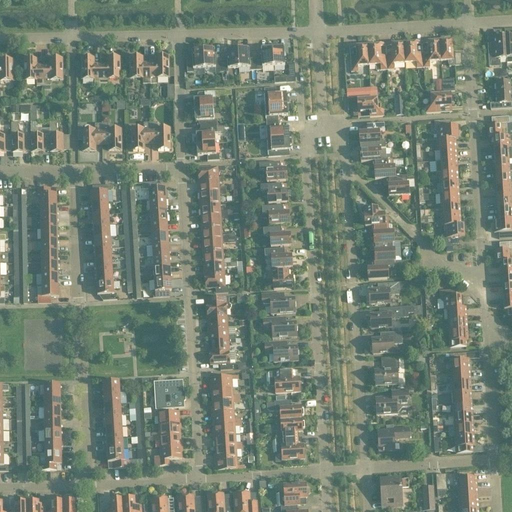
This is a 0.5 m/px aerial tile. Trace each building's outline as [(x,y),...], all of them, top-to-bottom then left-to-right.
[(506,59),(505,37),(493,38),(494,53),(488,53),(489,68),(500,67),(500,59),(506,59)] [(455,67),(455,61),(453,61),(452,41),(447,42),(447,39),(441,40),(441,42),(439,42),(441,62),(447,62),(449,67),(455,67)] [(441,62),(439,42),(438,42),(438,40),(432,40),(432,42),(428,43),(428,54),(422,55),(423,69),(430,69),(429,63),(441,62)] [(405,64),(403,44),(402,44),(402,42),(396,42),(396,45),(392,45),(392,56),(386,57),(387,71),(394,71),(394,65),(405,64)] [(423,69),(422,55),(416,55),(416,43),(411,44),(411,42),(405,42),(405,44),(403,44),(405,64),(416,63),(417,70),(423,69)] [(369,66),(368,46),(366,46),(366,44),(360,45),(360,47),(356,47),(356,59),(350,59),(351,74),(358,73),(358,67),(369,66)] [(387,71),(386,57),(380,57),(380,46),(375,46),(375,44),(369,44),(369,46),(368,46),(369,66),(375,66),(376,71),(377,72),(381,72),(387,71)] [(273,67),(272,46),(266,47),(266,49),(261,49),(262,59),(256,59),(256,71),(263,71),(263,68),(273,67)] [(278,46),(272,46),(273,67),(285,66),(284,58),(286,57),(285,54),(284,54),(284,47),(278,48),(278,46)] [(222,74),(221,62),(215,62),(214,50),(209,50),(209,48),(203,49),(204,70),(215,69),(215,74),(222,74)] [(227,61),(221,62),(222,74),(228,73),(228,70),(239,69),(237,48),(232,49),(232,51),(226,51),(227,61)] [(244,48),(237,48),(239,69),(250,69),(250,72),(256,71),(256,59),(250,60),(249,50),(244,50),(244,48)] [(204,70),(203,49),(197,49),(197,51),(192,51),(192,61),(186,62),(187,74),(194,73),(194,70),(204,70)] [(156,70),(149,70),(150,85),(157,85),(157,79),(174,78),(174,70),(169,70),(169,57),(156,58),(156,70)] [(101,86),(108,86),(108,80),(120,79),(120,58),(107,59),(107,71),(101,71),(101,86)] [(150,85),(149,70),(143,70),(143,58),(130,58),(130,79),(143,79),(143,85),(150,85)] [(101,86),(101,71),(94,71),(94,59),(81,59),(81,80),(94,80),(94,86),(96,86),(96,89),(101,91),(101,86)] [(0,87),(0,88),(0,82),(13,82),(12,61),(0,60),(0,87)] [(43,87),(43,72),(37,72),(37,60),(23,60),(24,81),(36,81),(36,87),(43,87)] [(49,72),(43,72),(43,87),(44,87),(44,94),(47,93),(47,87),(50,87),(50,81),(63,81),(62,60),(49,60),(49,72)] [(497,104),(490,104),(491,111),(511,110),(510,83),(496,83),(497,104)] [(265,106),(289,105),(289,99),(287,99),(287,94),(277,94),(276,88),(264,89),(265,106)] [(346,91),(347,99),(359,98),(358,90),(346,91)] [(194,105),(192,105),(192,111),(213,110),(213,106),(216,106),(215,92),(198,93),(199,99),(194,100),(194,105)] [(431,108),(425,108),(426,115),(440,114),(440,108),(451,107),(451,103),(453,103),(453,96),(451,96),(451,95),(431,96),(431,108)] [(357,102),(355,102),(355,109),(357,109),(358,113),(369,112),(370,118),(384,117),(384,110),(378,111),(377,99),(357,101),(357,102)] [(289,105),(265,106),(266,124),(278,123),(278,117),(288,116),(288,111),(290,111),(289,105)] [(405,115),(404,106),(396,107),(397,116),(405,115)] [(192,111),(193,117),(195,117),(195,122),(200,122),(201,128),(203,128),(205,128),(217,127),(217,120),(214,121),(213,110),(192,111)] [(493,137),(511,136),(511,123),(509,124),(509,118),(492,119),(492,125),(488,125),(488,138),(493,138),(493,137)] [(456,140),(458,140),(458,127),(452,128),(451,121),(434,122),(435,131),(439,135),(439,141),(456,140)] [(31,137),(30,137),(24,137),(24,136),(19,137),(18,123),(11,123),(11,137),(12,137),(12,152),(12,154),(25,153),(25,152),(31,152),(31,137)] [(50,137),(50,130),(38,131),(38,123),(30,123),(30,137),(31,137),(31,152),(31,153),(44,153),(44,152),(50,152),(50,137)] [(50,152),(50,153),(63,153),(63,151),(70,151),(69,136),(63,136),(57,136),(57,123),(49,123),(50,130),(50,137),(50,152)] [(278,123),(266,124),(267,141),(291,139),(291,134),(289,134),(289,128),(279,129),(278,123)] [(151,139),(150,124),(144,124),(144,130),(131,130),(131,151),(145,151),(144,139),(151,139)] [(150,124),(151,139),(157,139),(157,151),(170,150),(170,129),(157,130),(157,124),(150,124)] [(102,140),(102,125),(95,125),(95,131),(82,131),(82,141),(83,152),(96,152),(96,140),(102,140)] [(109,125),(102,125),(102,140),(108,140),(109,152),(122,151),(121,130),(109,131),(109,125)] [(380,144),(380,143),(379,132),(385,132),(384,125),(361,127),(362,133),(359,133),(360,145),(363,145),(380,144)] [(196,135),(192,136),(192,144),(194,144),(194,146),(215,144),(215,134),(218,134),(217,127),(205,128),(203,128),(201,128),(201,134),(196,134),(196,135)] [(12,137),(11,137),(5,137),(0,136),(0,153),(6,154),(5,152),(12,152),(12,137)] [(511,136),(493,137),(493,138),(494,149),(511,148),(511,136)] [(291,139),(267,141),(269,158),(281,158),(280,152),(290,151),(290,146),(292,145),(291,139)] [(439,141),(437,141),(437,152),(440,152),(456,151),(456,140),(439,141)] [(363,145),(363,151),(360,151),(361,163),(370,163),(370,162),(386,161),(392,161),(392,156),(386,156),(385,143),(380,143),(380,144),(363,145)] [(215,144),(194,146),(195,152),(197,151),(197,157),(207,156),(207,162),(219,161),(219,155),(216,155),(215,144)] [(511,148),(494,149),(495,161),(511,160),(511,148)] [(456,151),(440,152),(441,162),(457,161),(456,151)] [(511,172),(511,160),(495,161),(496,173),(511,172)] [(393,161),(392,161),(386,161),(370,162),(370,163),(370,169),(374,169),(375,181),(384,180),(383,180),(395,179),(395,178),(394,167),(393,167),(393,161)] [(441,162),(434,163),(435,174),(441,173),(458,172),(457,161),(441,162)] [(285,164),(259,166),(259,172),(266,172),(267,183),(287,182),(286,170),(285,170),(285,164)] [(199,182),(218,180),(218,173),(225,172),(225,168),(198,169),(199,182)] [(458,172),(441,173),(442,184),(458,183),(458,172)] [(511,172),(496,173),(497,185),(511,184),(511,172)] [(406,178),(395,178),(395,179),(383,180),(384,180),(384,186),(388,186),(389,198),(409,196),(408,184),(407,184),(406,178)] [(218,180),(199,182),(199,194),(226,192),(226,188),(219,188),(218,180)] [(149,201),(166,200),(165,189),(159,189),(159,183),(142,184),(142,190),(149,190),(149,201)] [(458,183),(442,184),(443,195),(459,194),(458,183)] [(511,184),(497,185),(497,197),(511,196),(511,197),(511,196),(511,184)] [(92,205),(108,204),(107,192),(111,192),(110,186),(96,187),(97,193),(91,193),(92,205)] [(286,186),(260,187),(261,194),(267,193),(268,205),(288,204),(288,198),(291,197),(290,192),(287,192),(287,191),(286,191),(286,186)] [(40,207),(57,207),(56,195),(51,195),(51,189),(37,189),(37,196),(40,195),(40,207)] [(226,192),(199,194),(200,206),(220,204),(220,197),(226,196),(226,192)] [(443,195),(440,195),(441,206),(460,205),(459,194),(443,195)] [(511,196),(497,197),(498,209),(511,208),(511,203),(511,197),(511,196)] [(166,212),(166,200),(149,201),(150,213),(166,212)] [(108,204),(92,205),(92,216),(109,215),(108,204)] [(220,212),(220,204),(200,206),(201,217),(228,216),(227,211),(220,212)] [(460,215),(460,205),(441,206),(441,216),(444,216),(460,215)] [(385,226),(388,226),(388,220),(385,220),(384,214),(378,215),(378,209),(370,209),(367,206),(364,207),(361,210),(361,213),(364,216),(365,228),(369,228),(369,227),(385,226)] [(57,207),(40,207),(40,219),(57,218),(57,207)] [(287,207),(262,209),(262,215),(269,215),(269,227),(290,225),(289,213),(288,213),(287,207)] [(511,208),(498,209),(499,221),(511,220),(511,208)] [(167,223),(166,212),(150,213),(151,224),(167,223)] [(109,227),(109,215),(92,216),(93,228),(109,227)] [(460,215),(444,216),(445,227),(461,226),(460,215)] [(228,220),(228,216),(201,217),(202,229),(221,228),(221,220),(228,220)] [(57,218),(40,219),(41,230),(57,230),(57,218)] [(511,220),(499,221),(494,221),(494,234),(499,234),(499,240),(511,239),(511,220)] [(168,235),(167,223),(151,224),(151,236),(168,235)] [(392,225),(388,226),(385,226),(369,227),(369,228),(369,234),(373,234),(374,245),(392,244),(393,244),(394,244),(394,232),(392,232),(392,225)] [(461,226),(445,227),(445,233),(441,238),(442,246),(446,246),(446,254),(453,253),(452,245),(459,245),(459,239),(465,238),(464,226),(461,226)] [(110,238),(109,227),(93,228),(94,239),(110,238)] [(222,236),(221,228),(202,229),(202,241),(235,239),(235,235),(222,236)] [(286,229),(263,230),(263,237),(270,236),(271,248),(291,247),(290,235),(286,235),(286,229)] [(57,241),(57,230),(41,230),(41,241),(57,241)] [(169,246),(168,235),(151,236),(152,247),(169,246)] [(110,238),(94,239),(94,250),(111,249),(110,238)] [(235,239),(202,241),(203,253),(223,252),(223,244),(235,244),(235,239)] [(57,252),(57,241),(41,241),(41,253),(57,252)] [(501,263),(511,262),(511,243),(499,244),(500,250),(495,251),(496,263),(501,263)] [(374,245),(370,245),(370,252),(374,252),(375,263),(394,262),(395,262),(395,250),(393,250),(393,244),(392,244),(374,245)] [(169,246),(152,247),(153,258),(169,257),(169,246)] [(112,261),(111,249),(94,250),(95,262),(112,261)] [(287,250),(264,252),(265,259),(271,258),(272,270),(292,268),(291,256),(288,256),(287,250)] [(58,264),(57,252),(41,253),(41,264),(58,264)] [(223,252),(203,253),(204,265),(231,264),(230,259),(223,260),(223,252)] [(170,269),(169,257),(153,258),(154,270),(170,269)] [(112,261),(95,262),(96,273),(112,272),(112,261)] [(375,263),(369,263),(369,269),(367,269),(368,281),(389,280),(388,268),(394,268),(394,262),(375,263)] [(511,274),(511,262),(501,263),(502,275),(511,274)] [(58,264),(41,264),(41,276),(58,275),(58,264)] [(231,268),(231,264),(204,265),(204,277),(224,276),(224,268),(231,268)] [(170,269),(154,270),(154,281),(171,280),(170,269)] [(113,284),(112,272),(96,273),(97,285),(113,284)] [(290,272),(266,274),(266,280),(273,280),(273,291),(294,290),(293,278),(291,278),(290,272)] [(511,274),(502,275),(503,287),(511,286),(511,274)] [(58,275),(41,276),(42,287),(58,287),(58,275)] [(224,276),(204,277),(205,290),(215,289),(216,295),(228,294),(228,288),(225,288),(224,276)] [(171,280),(154,281),(155,299),(167,298),(167,292),(171,292),(171,280)] [(113,284),(97,285),(97,296),(103,296),(103,302),(117,301),(117,295),(114,295),(113,289),(120,289),(120,283),(113,284)] [(369,299),(368,299),(368,304),(370,303),(370,306),(390,305),(390,296),(399,296),(398,284),(384,285),(384,290),(369,291),(369,299)] [(511,286),(503,287),(504,299),(511,298),(511,286)] [(58,287),(42,287),(42,298),(38,298),(38,305),(51,305),(51,299),(58,298),(58,287)] [(463,309),(464,309),(463,297),(457,297),(456,291),(439,292),(440,300),(444,304),(444,311),(447,311),(447,310),(463,309)] [(279,295),(262,296),(263,307),(271,307),(271,316),(295,314),(294,300),(279,301),(279,295)] [(207,318),(227,317),(227,311),(229,311),(231,309),(231,306),(229,305),(229,298),(210,299),(210,305),(206,306),(207,318)] [(371,323),(369,323),(369,328),(371,328),(371,331),(392,329),(391,321),(401,320),(401,319),(409,318),(408,314),(414,314),(414,308),(414,307),(408,308),(385,309),(385,315),(370,316),(371,323)] [(466,309),(464,309),(463,309),(447,310),(447,311),(448,321),(467,320),(466,309)] [(228,324),(227,317),(207,318),(208,330),(228,329),(235,328),(235,324),(228,324)] [(280,319),(263,321),(264,332),(272,331),(273,340),(297,338),(296,324),(281,325),(280,319)] [(467,331),(467,320),(448,321),(448,332),(467,331)] [(228,329),(208,330),(209,342),(236,340),(235,336),(228,336),(228,329)] [(468,342),(467,331),(448,332),(450,349),(466,348),(466,342),(468,342)] [(372,348),(371,348),(371,353),(373,353),(373,355),(393,354),(393,345),(402,345),(402,333),(387,334),(387,340),(372,341),(372,348)] [(236,340),(209,342),(209,354),(229,353),(229,345),(236,345),(236,340)] [(282,344),(265,345),(266,356),(273,355),(274,364),(298,363),(297,349),(282,350),(282,344)] [(230,364),(229,353),(209,354),(210,366),(220,366),(220,372),(233,371),(233,364),(230,364)] [(453,373),(470,372),(469,360),(467,361),(467,354),(450,355),(450,362),(453,362),(453,372),(453,373)] [(386,370),(375,371),(376,387),(398,385),(397,371),(400,370),(399,358),(385,359),(386,370)] [(299,378),(296,379),(296,372),(266,374),(267,387),(275,387),(276,395),(300,393),(299,378)] [(453,373),(453,372),(451,373),(452,384),(471,382),(470,372),(453,373)] [(211,390),(232,389),(232,381),(238,381),(238,377),(211,378),(211,390)] [(183,381),(154,383),(155,411),(185,409),(184,402),(181,401),(180,395),(184,392),(183,381)] [(103,395),(120,394),(119,382),(103,383),(103,395)] [(471,382),(452,384),(452,394),(471,393),(471,382)] [(44,397),(60,397),(60,385),(43,386),(44,397)] [(0,398),(2,398),(2,392),(8,392),(8,386),(0,386),(0,398)] [(233,397),(232,389),(211,390),(212,402),(240,400),(239,397),(233,397)] [(392,398),(376,399),(377,417),(398,416),(397,408),(409,408),(408,391),(391,392),(392,398)] [(472,404),(471,393),(452,394),(453,405),(472,404)] [(120,405),(120,394),(103,395),(104,406),(120,405)] [(60,397),(44,397),(44,409),(60,408),(60,397)] [(240,400),(212,402),(213,414),(234,412),(233,404),(240,404),(240,400)] [(285,402),(276,402),(266,403),(267,410),(270,413),(275,412),(280,412),(281,421),(302,420),(301,417),(304,417),(303,410),(301,410),(301,407),(288,408),(288,402),(285,402)] [(473,415),(472,404),(453,405),(454,416),(473,415)] [(120,405),(104,406),(105,418),(121,417),(120,405)] [(61,420),(60,408),(44,409),(44,420),(61,420)] [(159,426),(180,424),(179,412),(144,415),(144,417),(149,417),(149,418),(151,418),(158,418),(159,426)] [(234,412),(213,414),(214,425),(241,423),(241,420),(234,420),(234,412)] [(473,415),(454,416),(454,427),(473,425),(473,415)] [(121,417),(105,418),(106,429),(122,428),(121,417)] [(61,420),(44,420),(44,431),(61,431),(61,420)] [(302,420),(281,421),(281,430),(276,430),(276,440),(290,440),(290,439),(290,433),(302,433),(302,429),(305,429),(304,423),(302,423),(302,420)] [(241,423),(214,425),(214,437),(235,436),(235,428),(241,427),(241,423)] [(180,424),(159,426),(159,434),(153,434),(153,438),(180,436),(180,424)] [(473,425),(454,427),(455,437),(474,436),(473,425)] [(122,428),(106,429),(106,440),(123,439),(122,428)] [(378,444),(377,446),(377,449),(379,450),(379,453),(395,452),(394,441),(410,440),(409,429),(393,430),(386,430),(383,431),(383,437),(378,437),(378,444)] [(61,443),(61,431),(44,431),(45,443),(61,443)] [(180,436),(153,438),(153,441),(160,441),(160,449),(181,448),(180,436)] [(236,444),(235,436),(214,437),(215,449),(243,447),(242,443),(236,444)] [(475,447),(474,436),(455,437),(456,455),(473,454),(472,448),(475,447)] [(123,439),(106,440),(107,452),(123,451),(123,439)] [(276,440),(273,440),(274,454),(282,453),(282,462),(304,460),(303,445),(293,446),(293,439),(290,439),(290,440),(276,440)] [(3,444),(0,443),(0,455),(3,455),(9,455),(9,449),(3,450),(3,444)] [(61,443),(45,443),(45,454),(61,454),(61,443)] [(243,451),(243,447),(215,449),(216,460),(237,459),(236,451),(243,451)] [(181,448),(160,449),(161,457),(154,457),(155,467),(169,466),(169,460),(182,460),(181,448)] [(123,451),(107,452),(108,463),(113,463),(113,470),(129,469),(129,462),(124,462),(123,451)] [(61,454),(45,454),(45,466),(40,466),(40,472),(56,472),(56,466),(61,466),(61,454)] [(3,455),(0,455),(0,473),(8,473),(8,467),(3,467),(3,455)] [(237,467),(237,459),(216,460),(217,472),(244,471),(244,467),(237,467)] [(458,490),(477,489),(476,478),(474,478),(474,472),(457,473),(458,490)] [(443,491),(447,491),(446,476),(436,476),(437,492),(443,491)] [(400,480),(381,481),(382,501),(386,501),(386,509),(402,508),(401,489),(409,489),(409,480),(401,480),(400,480)] [(295,506),(297,506),(297,499),(307,499),(306,484),(284,485),(284,494),(276,494),(277,508),(281,507),(295,506)] [(433,488),(423,489),(424,511),(426,511),(434,511),(433,488)] [(477,489),(458,490),(459,501),(478,500),(477,489)] [(249,494),(234,495),(235,511),(257,511),(257,503),(250,503),(249,494)] [(223,495),(208,496),(209,511),(231,511),(231,505),(224,505),(223,495)] [(193,497),(178,498),(179,511),(201,511),(201,507),(194,507),(193,497)] [(122,500),(123,511),(135,511),(134,499),(122,500)] [(167,499),(152,500),(152,511),(174,511),(174,508),(167,509),(167,499)] [(123,511),(122,500),(110,501),(111,511),(123,511)] [(478,511),(478,500),(459,501),(460,511),(478,511)] [(38,511),(38,502),(26,503),(26,511),(38,511)] [(50,511),(62,511),(63,502),(51,502),(50,511)] [(63,502),(62,511),(74,511),(75,502),(63,502)] [(26,511),(26,503),(14,503),(14,511),(26,511)]
